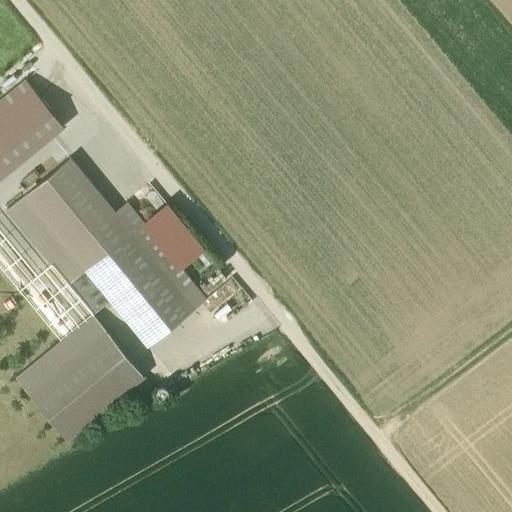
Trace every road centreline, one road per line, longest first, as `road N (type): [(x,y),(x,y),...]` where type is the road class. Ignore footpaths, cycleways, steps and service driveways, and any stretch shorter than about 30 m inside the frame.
road 1 (track): [(16,0),(441,511)]
road 2 (track): [(391,451),(511,357)]
